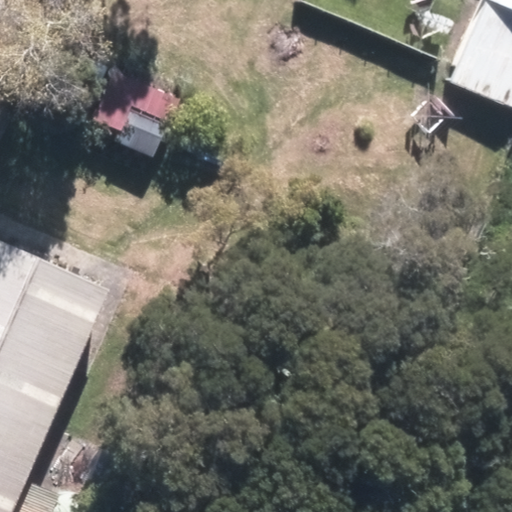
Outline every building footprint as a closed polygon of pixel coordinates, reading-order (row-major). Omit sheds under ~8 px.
[(511,11),(488,0),(468,0),(436,73),(511,108),(511,11)] [(511,0),(488,0),(511,11),(511,0)] [(196,89),(144,68),(118,132),(170,153),(196,89)] [(0,511),(17,511),(120,281),(0,230),(0,511)] [(109,511),(118,494),(72,470),(50,511),(109,511)]
